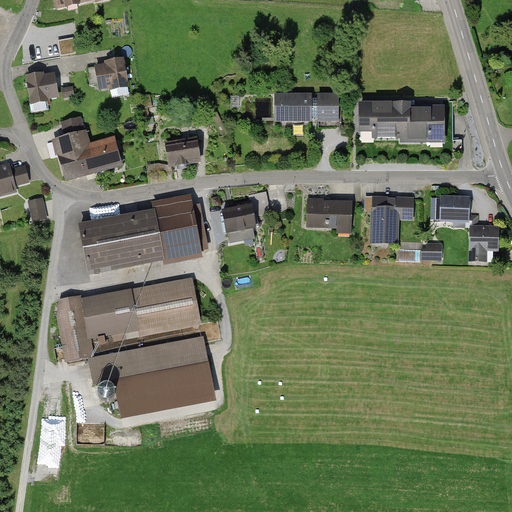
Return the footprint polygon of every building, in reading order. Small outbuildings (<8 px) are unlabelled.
[(53,0),(56,11),(103,0),(53,0)] [(62,55),(80,51),(76,36),(59,40),(62,55)] [(109,66),(100,67),(103,91),(113,90),(113,92),(132,90),(129,61),(108,63),(109,66)] [(58,74),(30,78),(34,105),(51,103),(51,101),(62,100),(58,74)] [(64,87),(65,98),(76,97),(75,86),(64,87)] [(317,94),(279,95),(279,122),(317,122),(317,117),(317,98),(317,94)] [(344,95),(323,95),(323,98),(323,117),(323,121),(344,121),(344,95)] [(452,105),(365,105),(365,141),(452,141),(452,105)] [(84,119),(64,124),(68,140),(59,142),(69,183),(126,168),(119,140),(94,146),(90,133),(87,133),(84,119)] [(204,142),(173,146),(176,167),(207,163),(204,142)] [(22,162),(0,168),(0,198),(31,189),(22,162)] [(157,213),(84,227),(93,276),(167,262),(168,268),(209,261),(197,195),(155,203),(157,213)] [(45,199),(31,202),(35,224),(48,221),(45,199)] [(475,200),(446,199),(445,222),(474,223),(475,200)] [(402,200),(377,200),(377,246),(402,247),(402,200)] [(139,201),(101,203),(101,214),(139,213),(139,201)] [(356,202),(311,201),(310,232),(356,233),(356,202)] [(258,208),(227,213),(231,234),(262,229),(258,208)] [(505,229),(476,227),(474,261),(494,262),(494,253),(503,254),(505,229)] [(446,244),(428,243),(427,259),(445,260),(446,244)] [(83,298),(62,302),(63,307),(57,308),(67,363),(94,358),(90,341),(102,339),(103,347),(205,329),(197,282),(83,302),(83,298)] [(209,341),(94,362),(99,390),(118,387),(124,420),(220,402),(209,341)] [(61,475),(65,421),(43,420),(39,473),(61,475)]
